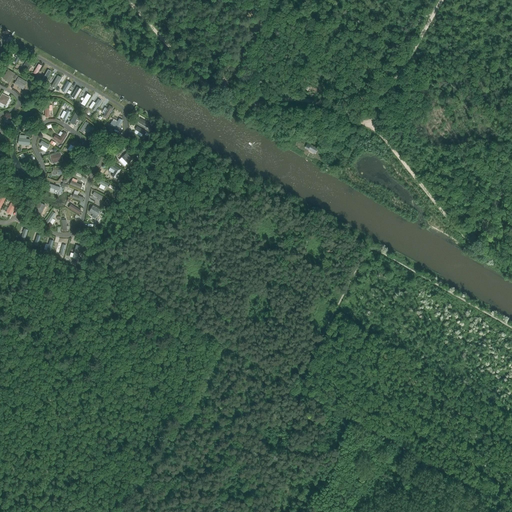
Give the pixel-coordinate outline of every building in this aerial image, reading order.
[(6,81),(9,83),(14,74),(8,70),(4,77),(7,79),(6,81)] [(18,77),(14,84),(19,87),(20,85),(24,87),(27,83),(18,77)] [(57,77),(52,89),(57,91),(62,79),(57,77)] [(68,83),(62,92),(66,95),(72,86),(68,83)] [(2,94),(0,97),(0,102),(5,105),(9,98),(2,94)] [(88,96),(84,102),(88,105),(92,98),(88,96)] [(97,113),(102,104),(99,102),(93,110),(97,113)] [(110,108),(106,115),(110,118),(114,110),(110,108)] [(63,112),(60,119),(67,122),(70,115),(63,112)] [(121,122),(117,120),(114,125),(110,123),(108,127),(116,131),(121,122)] [(80,131),(82,134),(88,129),(86,126),(80,131)] [(61,144),(66,135),(63,133),(60,138),(55,135),(53,139),(61,144)] [(317,149),(308,144),(306,148),(314,153),(317,149)] [(56,158),(57,162),(62,161),(60,153),(50,156),(51,160),(56,158)] [(131,159),(126,153),(122,157),(127,163),(131,159)] [(78,167),(87,171),(89,167),(85,166),(87,162),(81,159),(78,167)] [(120,169),(112,164),(110,168),(115,171),(111,176),(115,178),(120,169)] [(54,179),(64,177),(63,170),(53,172),(54,179)] [(81,191),(83,188),(77,186),(78,183),(73,181),(70,188),(81,191)] [(104,193),(106,187),(98,183),(96,188),(100,189),(99,191),(104,193)] [(72,201),(82,205),(84,201),(78,198),(80,195),(75,193),(72,201)] [(34,210),(41,214),(45,205),(38,202),(34,210)] [(18,207),(11,203),(6,213),(10,215),(13,209),(16,210),(18,207)] [(92,206),(89,212),(96,216),(100,210),(92,206)] [(69,212),(79,217),(81,212),(71,208),(69,212)] [(56,223),(55,223),(57,217),(52,215),(47,225),(53,228),(56,223)] [(47,238),(44,249),(50,251),(53,240),(47,238)]
